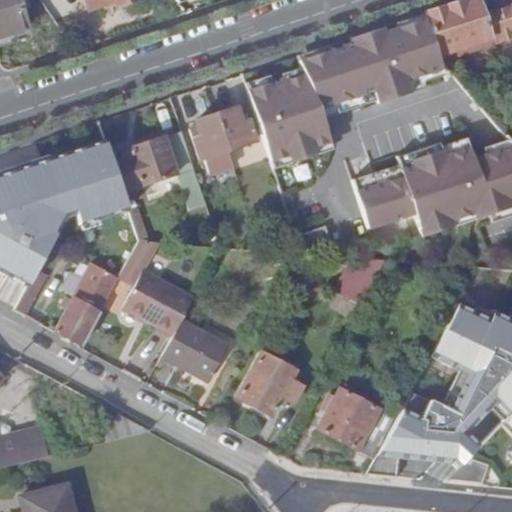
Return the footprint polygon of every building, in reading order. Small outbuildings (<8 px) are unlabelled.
[(0,0),(0,40),(16,35),(35,30),(24,0),(0,0)] [(124,7),(146,0),(91,0),(95,10),(123,2),(124,7)] [(432,21),(444,56),(511,34),(511,10),(489,17),(483,0),(478,0),(431,16),(432,21)] [(403,25),(404,30),(432,21),(431,16),(403,25)] [(277,84),(254,92),(276,160),(294,155),(296,162),(319,155),(317,147),(335,142),(329,121),(325,108),(380,91),(384,104),(416,94),(412,81),(448,70),(444,56),(432,21),(404,30),(405,33),(391,37),(390,34),(389,30),(358,40),(359,45),(350,48),(305,62),(307,69),(308,77),(289,83),(288,80),(277,84)] [(0,52),(20,46),(16,35),(0,40),(0,52)] [(303,57),(305,62),(350,48),(349,43),(303,57)] [(287,75),(288,80),(289,83),(308,77),(307,69),(287,75)] [(251,84),(254,92),(277,84),(275,77),(251,84)] [(325,108),(329,121),(384,104),(380,91),(325,108)] [(248,126),(242,110),(224,117),(235,153),(262,145),(255,123),(248,126)] [(199,131),(209,163),(213,161),(219,177),(242,169),(241,167),(238,157),(235,153),(224,117),(204,123),(206,128),(199,131)] [(149,189),(203,170),(190,133),(136,151),(139,159),(128,163),(136,189),(148,185),(149,189)] [(406,166),(380,175),(384,187),(410,178),(408,172),(420,168),(419,161),(449,151),(451,156),(476,148),(473,139),(448,147),(447,143),(403,158),(406,166)] [(511,139),(488,147),(491,156),(511,148),(511,139)] [(42,165),(64,234),(73,217),(84,213),(88,224),(136,209),(113,142),(42,165)] [(380,175),(358,182),(374,231),(421,215),(429,239),(459,229),(457,223),(480,216),(482,221),(494,217),(511,210),(511,148),(491,156),(480,159),(476,148),(451,156),(449,151),(419,161),(420,168),(408,172),(410,178),(384,187),(380,175)] [(247,153),(238,157),(241,167),(251,164),(247,153)] [(294,155),(276,160),(279,168),(296,162),(294,155)] [(0,271),(35,291),(38,284),(46,269),(64,234),(42,165),(0,177),(0,271)] [(141,254),(147,256),(155,242),(145,210),(137,213),(139,219),(142,227),(147,241),(141,254)] [(511,210),(494,217),(497,225),(511,219),(511,210)] [(457,223),(459,229),(482,221),(480,216),(457,223)] [(332,229),(302,238),(308,256),(342,259),(332,229)] [(369,303),(389,264),(370,262),(352,294),(369,303)] [(125,281),(100,268),(63,335),(88,350),(125,281)] [(46,269),(38,284),(48,289),(55,274),(46,269)] [(180,339),(189,324),(201,301),(151,275),(129,311),(180,339)] [(30,320),(48,289),(38,284),(35,291),(23,313),(22,315),(30,320)] [(189,324),(180,339),(168,360),(215,385),(234,348),(189,324)] [(308,391),(298,386),(303,376),(268,357),(244,402),(278,422),(289,402),(299,408),(308,391)] [(338,410),(326,431),(382,462),(404,419),(389,410),(386,413),(348,393),(344,399),(338,395),(332,407),(338,410)] [(112,411),(105,424),(110,444),(155,434),(112,411)] [(0,424),(0,471),(54,458),(48,428),(7,436),(5,424),(0,424)] [(452,484),(490,488),(492,465),(471,464),(452,484)] [(20,511),(19,511),(77,511),(70,485),(24,496),(27,510),(20,511)]
